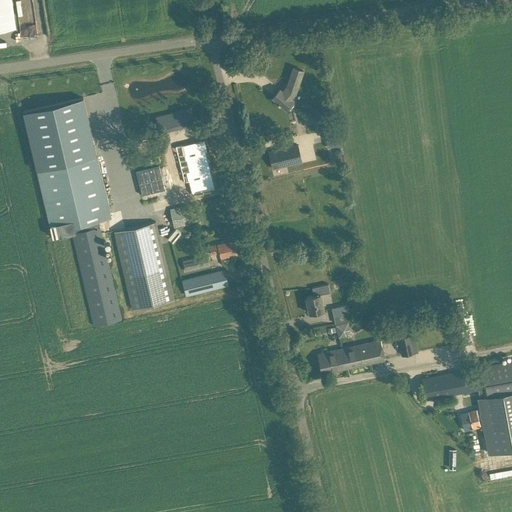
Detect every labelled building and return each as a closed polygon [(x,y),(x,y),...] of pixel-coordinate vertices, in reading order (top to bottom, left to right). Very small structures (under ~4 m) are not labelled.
[(0,0),(0,29),(15,28),(11,0),(0,0)] [(293,100),(300,79),(303,70),(294,67),(287,86),(283,91),(280,89),(272,97),(279,102),(278,103),(280,105),(280,104),(287,109),(294,101),(293,100)] [(84,97),(24,110),(37,169),(98,155),(84,97)] [(188,107),(165,113),(169,130),(193,124),(188,107)] [(321,137),(336,134),(335,128),(320,130),(321,137)] [(215,188),(207,152),(209,151),(206,138),(131,157),(142,200),(183,190),(182,186),(189,184),(192,194),(215,188)] [(273,167),(283,165),(302,160),(299,144),(269,151),(273,167)] [(53,236),(72,232),(100,226),(99,220),(112,217),(98,155),(37,169),(53,236)] [(174,227),(180,225),(189,223),(185,205),(170,209),(174,227)] [(156,222),(115,231),(133,308),(174,299),(156,222)] [(93,325),(121,318),(100,226),(72,232),(93,325)] [(237,253),(234,240),(208,246),(210,254),(219,252),(220,258),(237,253)] [(186,271),(208,265),(206,255),(183,260),(186,271)] [(225,269),(183,279),(186,295),(229,284),(225,269)] [(309,312),(324,309),(321,293),(330,291),(328,283),(319,286),(312,287),(314,295),(306,296),(309,312)] [(335,323),(350,320),(347,304),(331,307),(335,323)] [(402,354),(418,351),(415,335),(399,338),(402,354)] [(323,372),(385,358),(381,340),(336,350),(326,352),(327,355),(319,356),(323,372)] [(479,408),(483,426),(488,454),(511,449),(511,362),(481,368),(479,368),(423,378),(423,380),(424,386),(426,398),(448,394),(461,392),(478,389),(480,397),(477,397),(479,408)] [(473,428),(483,426),(479,408),(468,410),(470,418),(473,428)] [(511,468),(491,473),(492,478),(511,474),(511,468)]
